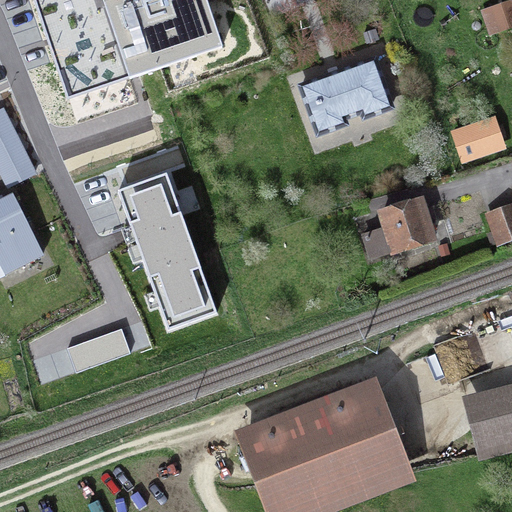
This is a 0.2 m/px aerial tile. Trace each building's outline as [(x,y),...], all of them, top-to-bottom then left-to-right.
[(223,52),(205,0),(35,0),(70,104),(223,52)] [(483,12),(490,34),(511,26),(511,9),(511,7),(494,13),(493,8),(483,12)] [(391,108),(374,61),(300,87),(318,135),(345,125),(343,119),(362,112),(364,118),(391,108)] [(2,111),(0,111),(0,171),(8,187),(34,174),(2,111)] [(495,116),(450,131),(461,163),(506,148),(495,116)] [(217,316),(165,181),(118,199),(169,334),(217,316)] [(0,264),(5,274),(42,255),(12,196),(0,202),(0,264)] [(420,202),(381,214),(386,229),(363,236),(370,259),(432,240),(426,221),(433,219),(430,209),(423,211),(420,202)] [(511,207),(488,216),(498,243),(511,238),(511,207)] [(480,464),(511,455),(511,387),(462,402),(480,464)] [(271,511),(294,511),(405,470),(375,394),(245,444),(271,511)]
